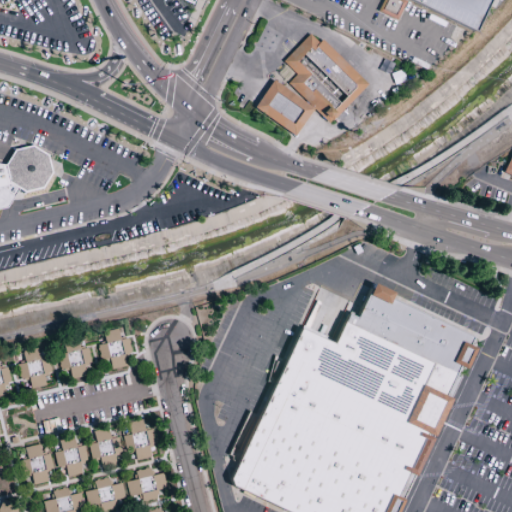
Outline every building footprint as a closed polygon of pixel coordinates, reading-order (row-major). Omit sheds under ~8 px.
[(404,1),(402,0),(381,0),(376,13),(396,21),(404,1)] [(498,0),(407,0),(484,33),(498,0)] [(307,34),(316,43),(320,39),(366,85),(327,125),(312,110),(285,84),(293,75),(280,62),(307,34)] [(270,81),(312,110),(292,138),(251,109),(270,81)] [(10,183),(6,164),(15,150),(33,145),(50,154),(54,173),(43,190),(26,193),(20,190),(10,183)] [(511,178),(503,174),(511,156),(511,178)] [(6,164),(0,163),(0,209),(9,208),(20,190),(10,183),(6,164)] [(343,323),(347,316),(355,319),(372,286),(393,296),(391,301),(474,340),(470,349),(476,352),(467,372),(460,369),(446,400),(451,402),(432,439),(402,424),(431,365),(343,323)] [(229,481),(299,330),(332,345),(343,323),(431,365),(402,424),(432,439),(397,511),(283,511),(231,487),(229,481)] [(101,333),(103,344),(96,346),(100,364),(108,362),(109,370),(125,367),(123,357),(130,356),(126,339),(118,341),(116,329),(101,333)] [(65,380),(93,374),(87,348),(78,350),(76,342),(61,346),(63,354),(59,355),(65,380)] [(44,387),(42,375),(48,374),(46,359),(37,360),(35,350),(21,352),(22,364),(17,365),(19,381),(27,380),(28,389),(44,387)] [(0,395),(4,395),(1,386),(9,384),(5,368),(0,369),(0,395)] [(120,437),(124,453),(132,451),(134,461),(150,457),(148,448),(155,446),(151,430),(143,431),(140,421),(125,424),(128,435),(120,437)] [(92,431),(93,444),(87,445),(91,467),(121,462),(117,438),(108,440),(107,429),(92,431)] [(81,446),(74,448),(72,437),(57,440),(59,451),(52,453),(55,468),(63,467),(65,477),(87,471),(81,446)] [(23,448),(25,460),(20,462),(23,477),(28,476),(30,486),(46,483),(44,471),(51,470),(48,455),(40,456),(37,445),(23,448)] [(165,489),(161,474),(150,476),(148,469),(133,472),(135,481),(125,483),(128,496),(139,494),(141,502),(156,499),(154,491),(165,489)] [(108,486),(107,479),(92,482),(93,490),(85,492),(88,511),(97,511),(124,507),(120,484),(108,486)] [(41,502),(43,511),(81,511),(78,494),(67,496),(65,488),(50,492),(52,500),(41,502)] [(0,511),(18,511),(20,510),(2,500),(0,503),(0,511)]
